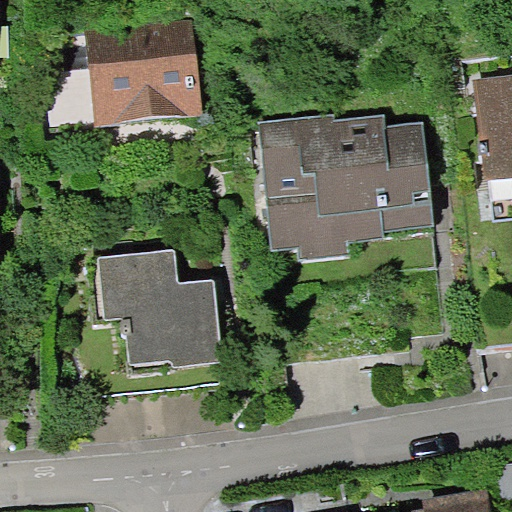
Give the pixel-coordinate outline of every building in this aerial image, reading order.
[(187,31),(88,42),(95,109),(194,98),(187,31)] [(511,80),(477,84),(491,211),(511,208),(511,80)] [(383,131),(381,120),(333,125),(333,119),(259,127),(269,224),(305,220),(308,248),(432,234),(420,127),(383,131)] [(213,289),(178,293),(174,258),(93,267),(100,329),(131,326),(134,357),(171,354),(172,370),(221,365),(213,289)] [(490,511),(487,489),(420,500),(422,508),(394,511),(490,511)]
